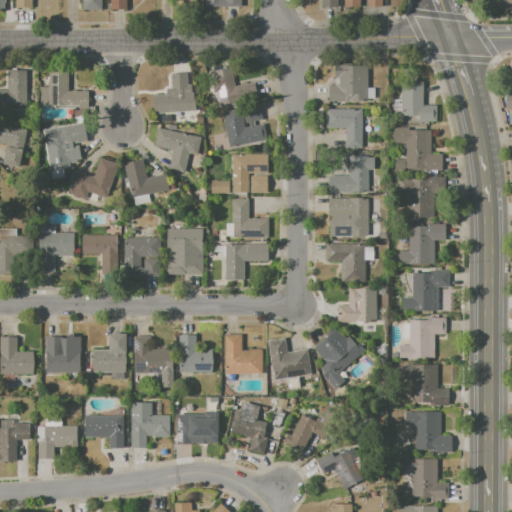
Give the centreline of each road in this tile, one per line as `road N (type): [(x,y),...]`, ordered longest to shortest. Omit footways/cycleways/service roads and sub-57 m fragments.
road 1 (residential): [(450,36),(0,39)]
road 2 (secondary): [(477,126),(489,221),(487,511)]
road 3 (residential): [(297,304),(0,303)]
road 4 (residential): [(267,500),(194,472),(0,493)]
road 5 (residential): [(288,37),(297,304)]
